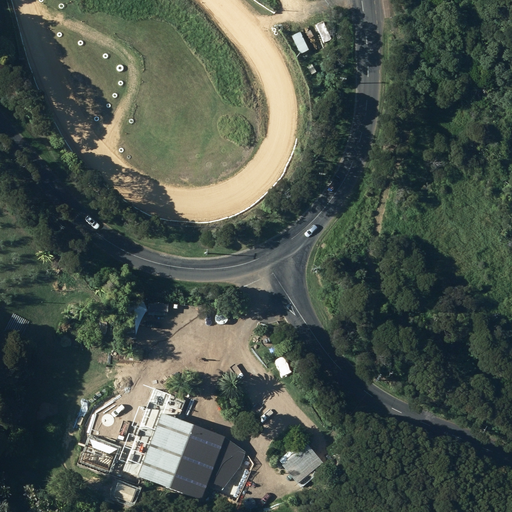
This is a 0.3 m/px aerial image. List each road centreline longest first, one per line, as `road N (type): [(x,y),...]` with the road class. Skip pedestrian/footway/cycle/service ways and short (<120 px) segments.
road 1 (tertiary): [(269,254),(302,327),(343,374),(394,409),(511,459)]
road 2 (tertiary): [(269,254),(210,269),(137,257),(81,219),(0,122)]
road 3 (tertiary): [(361,0),(367,94),(351,166),(327,205),(269,254)]
